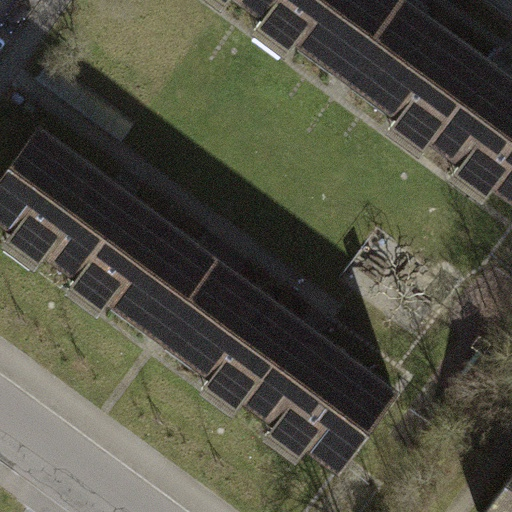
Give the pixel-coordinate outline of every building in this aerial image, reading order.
[(219,0),(239,14),(248,3),(270,19),(284,0),(219,0)] [(406,0),(284,0),(270,19),(279,26),(270,39),(301,62),(311,49),(359,85),(417,8),(406,0)] [(417,8),(359,85),(413,125),(403,137),(440,164),(449,151),(506,74),(417,8)] [(511,77),(506,74),(449,151),(478,173),(468,185),(501,209),(511,197),(511,198),(511,77)] [(61,267),(85,285),(148,200),(60,135),(0,215),(0,221),(26,241),(17,253),(52,279),(61,267)] [(125,314),(173,350),(236,265),(148,200),(85,285),(77,296),(117,325),(125,314)] [(252,427),(261,415),(324,331),(236,265),(173,350),(220,385),(212,397),(252,427)] [(321,460),(349,481),(412,396),(324,331),(261,415),(287,434),(279,444),(314,469),(321,460)]
